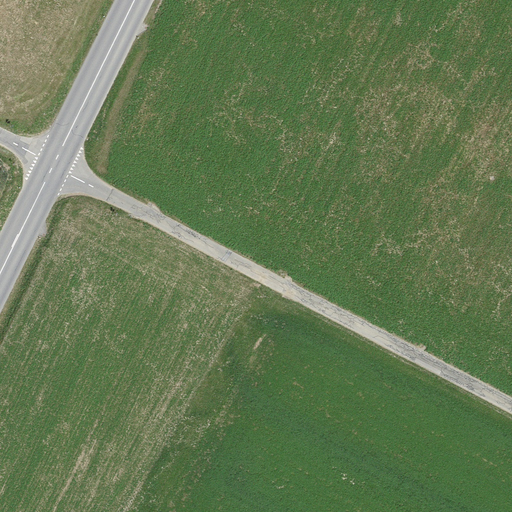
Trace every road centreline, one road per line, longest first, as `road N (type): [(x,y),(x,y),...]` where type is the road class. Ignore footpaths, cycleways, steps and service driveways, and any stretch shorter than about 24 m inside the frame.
road 1 (unclassified): [(511,409),(54,167)]
road 2 (secondary): [(54,167),(138,0)]
road 3 (secondary): [(0,277),(54,167)]
